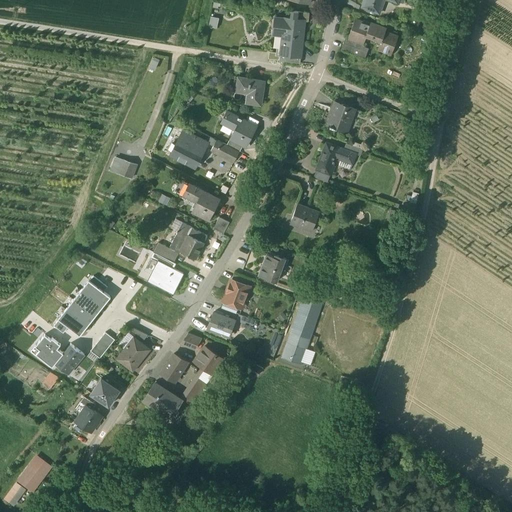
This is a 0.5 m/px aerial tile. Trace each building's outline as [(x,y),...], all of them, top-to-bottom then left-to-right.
[(364,0),(362,7),(379,13),(384,0),(389,0),(397,3),(398,0),(364,0)] [(280,54),(299,56),(301,36),(302,29),(304,29),(305,20),(305,19),(297,18),(298,11),(291,10),(290,18),(284,17),(284,18),(275,17),(273,29),(278,30),(282,30),(280,53),(280,54)] [(305,20),(308,21),(309,12),(298,11),(297,18),(305,19),(305,20)] [(211,16),(210,24),(219,25),(219,17),(211,16)] [(377,50),(391,55),(398,37),(385,32),(386,29),(370,23),(370,25),(355,19),(348,38),(348,39),(356,42),(363,44),(366,36),(380,42),(377,50)] [(278,35),(276,53),(280,53),(282,30),(278,30),(273,29),(272,29),(271,34),(278,35)] [(340,51),(359,58),(360,56),(362,50),(354,47),(356,42),(348,39),(348,38),(346,37),(343,43),(340,51)] [(268,59),(300,63),(301,56),(299,56),(280,54),(280,53),(276,53),(269,52),(268,59)] [(354,54),(352,59),(348,71),(372,80),(378,63),(360,56),(354,54)] [(247,102),(261,104),(262,93),(260,93),(262,81),(238,76),(236,89),(249,91),(247,102)] [(335,128),(343,131),(347,120),(350,121),(354,109),(333,101),(329,113),(331,114),(327,125),(329,126),(329,127),(335,128)] [(230,139),(246,147),(250,139),(247,137),(254,125),(230,113),(225,123),(236,128),(230,139)] [(247,137),(250,139),(256,126),(254,125),(247,137)] [(170,155),(192,167),(200,152),(203,153),(208,143),(181,129),(179,132),(181,133),(170,155)] [(233,163),(239,152),(226,146),(216,141),(211,151),(233,163)] [(229,141),(226,146),(239,152),(242,147),(229,141)] [(356,154),(360,155),(362,149),(347,143),(345,149),(356,153),(356,154)] [(317,168),(329,173),(335,157),(341,159),(351,163),(352,163),(356,154),(356,153),(345,149),(332,144),(331,149),(325,146),(316,168),(317,168)] [(110,171),(132,178),(137,165),(116,157),(110,171)] [(349,169),(351,163),(341,159),(338,165),(349,169)] [(313,176),(327,182),(330,174),(329,173),(317,168),(313,176)] [(193,185),(192,186),(183,181),(177,193),(187,198),(188,195),(198,201),(197,203),(192,211),(208,219),(212,211),(209,210),(216,197),(193,185)] [(162,194),(158,202),(167,206),(171,198),(162,194)] [(209,210),(212,211),(219,199),(216,197),(209,210)] [(232,214),(238,202),(228,197),(221,209),(232,214)] [(290,223),(312,231),(315,221),(319,211),(297,203),(290,223)] [(397,222),(400,211),(391,208),(388,219),(397,222)] [(315,221),(320,223),(324,213),(319,211),(315,221)] [(213,228),(223,233),(229,222),(219,217),(213,228)] [(177,231),(182,222),(175,218),(170,228),(177,231)] [(179,253),(180,253),(181,251),(180,250),(192,227),(182,222),(177,231),(169,248),(179,253)] [(186,254),(195,258),(207,235),(192,227),(180,250),(181,251),(180,253),(185,256),(186,254)] [(161,256),(172,261),(174,262),(179,253),(169,248),(159,242),(154,252),(161,256)] [(161,256),(154,252),(153,252),(151,257),(158,261),(160,258),(161,256)] [(259,275),(275,281),(282,262),(283,263),(286,257),(276,254),(275,256),(267,253),(259,275)] [(158,261),(169,266),(172,261),(161,256),(160,258),(158,261)] [(158,261),(151,257),(144,270),(152,273),(158,261)] [(148,281),(173,293),(183,273),(173,269),(169,266),(158,261),(152,273),(148,281)] [(102,274),(112,281),(116,276),(106,268),(102,274)] [(232,279),(245,284),(247,278),(234,273),(232,279)] [(112,281),(102,274),(98,279),(108,286),(112,281)] [(93,276),(89,280),(104,291),(107,287),(93,276)] [(238,307),(240,308),(249,285),(245,284),(232,279),(223,301),(238,307)] [(89,280),(88,280),(81,290),(103,307),(110,297),(104,291),(89,280)] [(103,307),(81,290),(73,299),(95,316),(103,307)] [(157,299),(173,307),(176,301),(160,293),(157,299)] [(146,308),(171,320),(177,309),(173,307),(157,299),(152,296),(146,308)] [(282,357),(301,364),(301,362),(306,349),(322,303),(303,297),(282,357)] [(95,316),(73,299),(65,309),(87,326),(95,317),(95,316)] [(238,307),(223,301),(221,307),(236,313),(238,307)] [(171,320),(146,308),(140,319),(165,331),(171,320)] [(87,326),(65,309),(57,319),(58,320),(68,327),(80,336),(87,326)] [(221,333),(229,336),(235,320),(213,312),(207,328),(214,331),(215,332),(216,334),(218,334),(220,334),(221,333)] [(282,312),(277,316),(282,321),(287,317),(282,312)] [(236,321),(253,327),(256,321),(239,314),(236,321)] [(58,320),(53,326),(63,333),(68,327),(58,320)] [(134,339),(141,344),(148,336),(134,329),(130,334),(129,335),(134,339)] [(129,335),(130,334),(128,332),(118,345),(124,349),(125,348),(126,349),(134,339),(129,335)] [(111,345),(114,340),(105,333),(101,338),(111,345)] [(181,344),(195,350),(201,339),(188,334),(181,344)] [(45,335),(35,347),(39,350),(36,354),(52,368),(55,365),(54,364),(63,354),(57,349),(60,345),(53,339),(51,340),(45,335)] [(111,345),(101,338),(98,342),(107,350),(111,345)] [(117,359),(132,372),(149,350),(141,344),(134,339),(126,349),(125,348),(124,349),(117,359)] [(107,350),(98,342),(94,347),(103,354),(107,350)] [(55,365),(68,375),(84,355),(70,344),(63,354),(54,364),(55,365)] [(103,354),(94,347),(90,352),(100,359),(103,354)] [(204,369),(212,374),(222,359),(204,347),(194,362),(204,369)] [(315,352),(306,349),(301,362),(310,365),(315,352)] [(90,352),(86,357),(96,364),(100,359),(90,352)] [(161,375),(174,383),(187,363),(174,355),(161,375)] [(256,364),(252,371),(259,375),(263,368),(256,364)] [(204,369),(197,378),(181,401),(182,401),(180,403),(188,409),(206,383),(212,374),(204,369)] [(43,385),(49,391),(58,379),(51,375),(43,385)] [(101,379),(91,394),(108,406),(119,391),(101,379)] [(143,402),(170,419),(180,403),(182,401),(181,401),(156,384),(155,383),(143,402)] [(86,406),(92,410),(96,405),(95,405),(84,397),(80,402),(86,406)] [(86,406),(75,422),(91,432),(102,416),(92,410),(86,406)] [(213,415),(209,421),(213,424),(217,419),(213,415)] [(5,500),(19,510),(48,472),(34,461),(5,500)]
